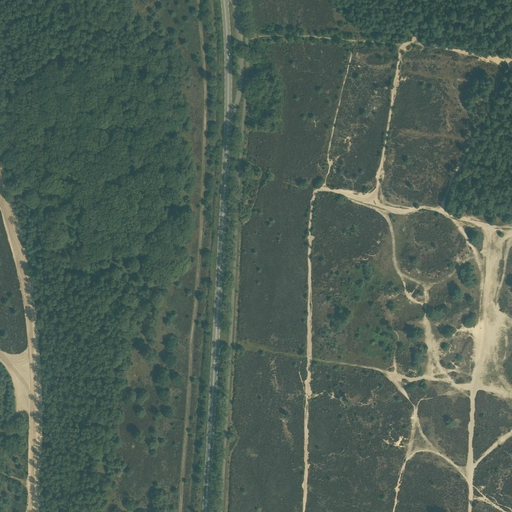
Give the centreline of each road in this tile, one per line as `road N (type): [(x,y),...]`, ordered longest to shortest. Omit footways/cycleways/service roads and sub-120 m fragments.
road 1 (primary): [(202,511),(227,130),(224,0)]
road 2 (track): [(300,511),(312,186),(374,201)]
road 3 (track): [(0,193),(29,316),(38,431),(32,511)]
road 4 (track): [(469,474),(492,222)]
road 5 (track): [(431,447),(413,402),(380,370),(239,345)]
road 6 (track): [(374,201),(392,227),(410,298),(424,304),(442,370),(475,387)]
road 7 (track): [(374,201),(399,43),(416,46),(413,0)]
road 8 (track): [(511,225),(374,201)]
